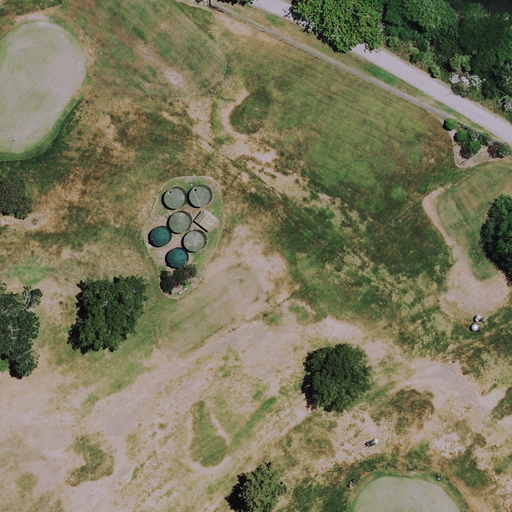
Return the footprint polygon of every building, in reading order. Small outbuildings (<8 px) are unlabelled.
[(196,198),(198,201),(201,203),(204,203),(207,203),(210,201),(212,199),(214,196),(214,193),(213,190),(211,187),(208,185),(205,184),(202,184),(199,185),(197,187),(195,190),(194,192),(195,195),(196,198)] [(171,200),(173,202),(176,204),(179,205),(182,204),(185,203),(187,200),(189,197),(189,194),(188,191),(186,188),(183,186),(180,185),(177,185),(174,186),(172,188),(170,191),(170,194),(170,197),(171,200)] [(206,209),(197,219),(210,230),(219,220),(206,209)] [(175,225),(177,228),(180,229),(183,230),(186,230),(189,228),(191,226),(193,223),(193,219),(192,216),(190,214),(188,212),(184,211),(181,211),(179,212),(176,214),(175,216),(174,219),(174,222),(175,225)] [(190,245),(192,248),(195,249),(199,250),(202,250),(205,248),(207,246),(208,243),(209,240),(208,236),(206,234),(203,232),(200,231),(197,231),(194,232),(192,234),(190,236),(189,239),(189,242),(190,245)]
